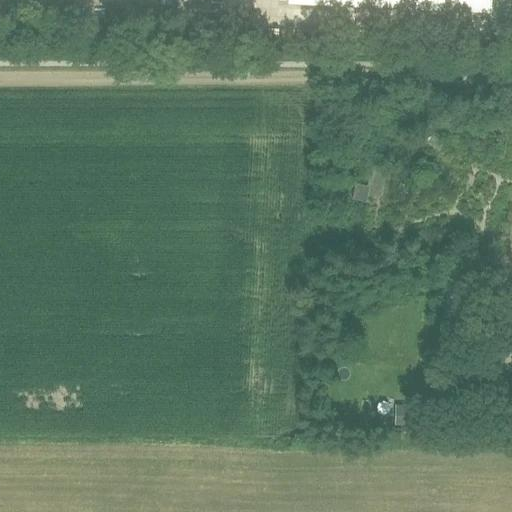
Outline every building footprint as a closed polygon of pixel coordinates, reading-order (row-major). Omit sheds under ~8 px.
[(272,22),(274,0),(262,0),(260,21),(272,22)] [(330,0),(330,6),(489,13),(489,0),(330,0)] [(443,286),(442,306),(478,307),(479,288),(454,287),(443,286)] [(511,333),(511,296),(494,295),(492,338),(499,339),(500,332),(511,333)] [(442,306),(441,330),(477,331),(477,326),(478,307),(442,306)] [(396,406),(396,424),(420,424),(420,406),(396,406)]
